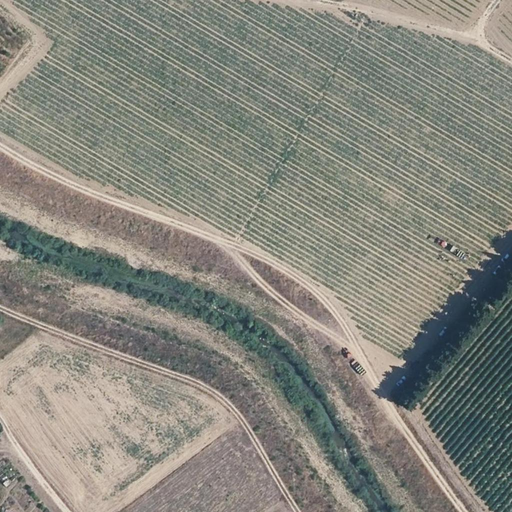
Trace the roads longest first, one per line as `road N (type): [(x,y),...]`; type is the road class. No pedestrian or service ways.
road 1 (track): [(0,194),(110,249),(222,285),(278,313),(416,511)]
road 2 (track): [(0,253),(212,343),(248,372),(355,511)]
